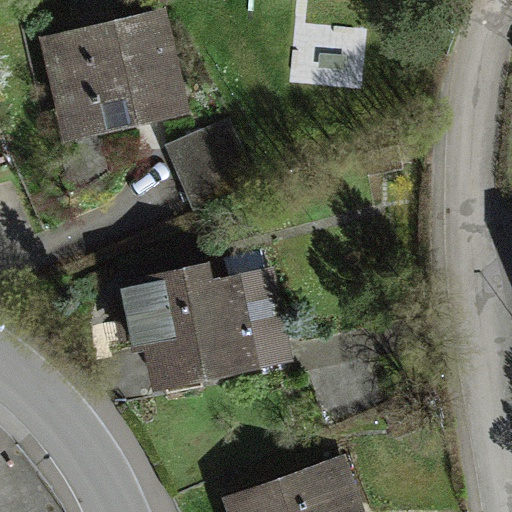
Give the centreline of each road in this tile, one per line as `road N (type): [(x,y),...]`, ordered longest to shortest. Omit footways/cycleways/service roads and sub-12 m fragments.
road 1 (residential): [(507,511),(475,363),(460,127),(499,0)]
road 2 (residential): [(0,366),(89,460),(113,511)]
